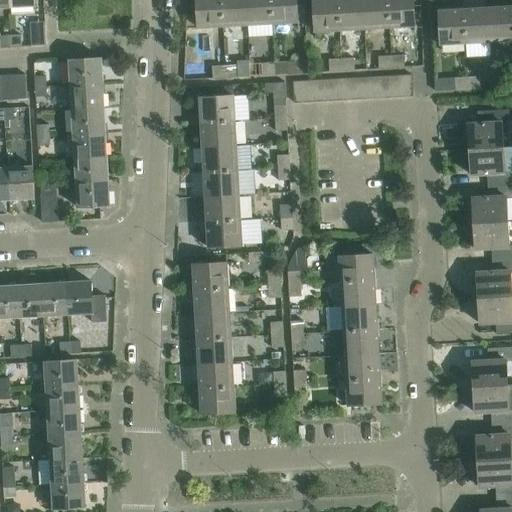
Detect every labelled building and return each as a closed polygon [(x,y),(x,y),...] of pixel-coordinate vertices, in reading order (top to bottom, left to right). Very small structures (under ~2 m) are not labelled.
[(9,0),(0,0),(0,8),(10,8),(9,0)] [(34,0),(9,0),(10,8),(35,7),(34,0)] [(223,27),(221,0),(195,0),(197,28),(223,27)] [(246,0),(221,0),(223,27),(248,26),(246,0)] [(270,0),(246,0),(248,26),(272,24),(270,0)] [(296,0),(270,0),(272,24),(298,23),(296,0)] [(340,31),(337,0),(312,0),(314,33),(340,31)] [(362,0),(337,0),(340,31),(364,30),(362,0)] [(387,0),(362,0),(364,30),(389,28),(387,0)] [(413,0),(387,0),(389,28),(415,27),(413,0)] [(511,6),(488,8),(490,42),(511,40),(511,6)] [(488,8),(463,9),(465,44),(490,42),(488,8)] [(465,44),(463,9),(438,11),(440,45),(465,44)] [(12,48),(11,36),(1,37),(1,49),(12,48)] [(21,36),(11,36),(12,48),(22,48),(21,36)] [(391,69),(391,56),(378,57),(379,69),(391,69)] [(403,56),(391,56),(391,69),(404,68),(403,56)] [(354,58),(341,59),(342,71),(354,71),(354,58)] [(69,61),(70,86),(102,84),(101,59),(69,61)] [(342,71),(341,59),(328,60),(329,72),(342,71)] [(287,62),(274,63),(275,75),(287,75),(287,62)] [(275,75),(274,63),(261,64),(262,76),(275,75)] [(237,65),(225,66),(225,78),(238,78),(237,65)] [(225,78),(225,66),(212,67),(213,79),(225,78)] [(25,75),(13,76),(15,100),(26,100),(25,75)] [(13,76),(2,77),(3,101),(15,100),(13,76)] [(34,77),(35,87),(46,87),(46,76),(34,77)] [(401,76),(390,77),(391,98),(402,97),(401,76)] [(412,76),(401,76),(402,97),(413,97),(412,76)] [(379,77),(369,78),(370,99),(380,99),(379,77)] [(390,77),(379,77),(380,99),(391,98),(390,77)] [(480,77),(467,78),(468,90),(481,89),(480,77)] [(369,78),(358,79),(359,100),(370,99),(369,78)] [(468,90),(467,78),(454,78),(455,91),(468,90)] [(347,79),(336,80),(337,101),(348,100),(347,79)] [(358,79),(347,79),(348,100),(359,100),(358,79)] [(325,80),(315,81),(316,102),(326,101),(325,80)] [(336,80),(325,80),(326,101),(337,101),(336,80)] [(305,103),(304,81),(293,82),(294,103),(305,103)] [(315,81),(304,81),(305,103),(316,102),(315,81)] [(102,84),(70,86),(72,110),(104,108),(102,84)] [(233,86),(217,87),(218,97),(234,96),(233,86)] [(46,87),(35,87),(35,98),(47,97),(46,87)] [(199,98),(201,123),(235,121),(234,96),(218,97),(199,98)] [(274,106),(275,119),(287,118),(286,106),(274,106)] [(104,108),(72,110),(73,134),(105,133),(104,108)] [(14,109),(4,109),(4,121),(14,120),(14,109)] [(467,124),(469,150),(503,148),(502,124),(510,123),(509,110),(477,112),(478,124),(467,124)] [(287,118),(275,119),(276,132),(288,131),(287,118)] [(235,121),(201,123),(202,148),(236,146),(235,121)] [(37,126),(37,136),(49,135),(49,125),(37,126)] [(105,133),(73,134),(74,159),(107,157),(105,133)] [(49,135),(37,136),(38,146),(50,146),(49,135)] [(236,146),(202,148),(204,173),(238,171),(236,146)] [(503,148),(469,150),(470,175),(487,174),(488,186),(511,184),(511,171),(505,172),(503,148)] [(277,156),(278,168),(290,168),(289,155),(277,156)] [(107,157),(74,159),(76,183),(108,181),(107,157)] [(32,167),(7,168),(9,200),(34,199),(32,167)] [(7,168),(0,168),(0,200),(9,200),(7,168)] [(290,168),(278,168),(278,181),(291,180),(290,168)] [(238,171),(204,173),(205,198),(239,196),(238,171)] [(40,174),(40,185),(52,184),(51,174),(40,174)] [(108,181),(76,183),(77,208),(109,206),(108,181)] [(52,184),(40,185),(41,195),(52,194),(52,184)] [(472,199),(473,224),(508,222),(506,198),(511,197),(511,184),(488,186),(488,198),(472,199)] [(239,196),(205,198),(206,222),(241,220),(239,196)] [(280,205),(281,218),(293,217),(292,205),(280,205)] [(293,217),(281,218),(281,231),(294,230),(293,217)] [(241,220),(206,222),(208,248),(242,246),(241,220)] [(508,222),(473,224),(475,250),(491,249),(492,260),(511,259),(511,246),(509,246),(508,222)] [(339,256),(340,282),(374,280),(373,254),(339,256)] [(476,273),(478,299),(511,296),(511,272),(511,259),(492,260),(493,272),(476,273)] [(193,265),(194,290),(228,288),(227,263),(193,265)] [(288,272),(288,285),(300,284),(300,271),(288,272)] [(267,273),(268,286),(280,285),(279,273),(267,273)] [(374,280),(340,282),(342,307),(376,305),(374,280)] [(91,282),(66,283),(68,315),(91,314),(92,323),(107,322),(105,296),(92,296),(91,282)] [(66,283),(42,285),(44,317),(68,315),(66,283)] [(300,284),(288,285),(289,298),(301,297),(300,284)] [(42,285),(17,286),(19,318),(44,317),(42,285)] [(280,285),(268,286),(269,299),(281,298),(280,285)] [(17,286),(0,286),(0,319),(19,318),(17,286)] [(228,288),(194,290),(195,315),(230,313),(228,288)] [(511,296),(478,299),(479,324),(496,323),(497,335),(511,333),(511,296)] [(376,305),(342,307),(343,331),(377,329),(376,305)] [(230,313),(195,315),(197,340),(231,338),(230,313)] [(290,322),(291,334),(303,334),(303,321),(290,322)] [(270,323),(271,336),(283,335),(282,322),(270,323)] [(377,329),(343,331),(345,356),(379,354),(377,329)] [(303,334),(291,334),(292,347),(304,346),(303,334)] [(283,335),(271,336),(272,348),(284,347),(283,335)] [(231,338),(197,340),(198,364),(232,362),(231,338)] [(80,342),(70,343),(70,354),(81,354),(80,342)] [(70,354),(70,343),(59,343),(60,355),(70,354)] [(22,357),(21,345),(11,346),(11,358),(22,357)] [(31,345),(21,345),(22,357),(32,356),(31,345)] [(488,361),(472,362),(473,388),(507,386),(506,361),(511,361),(511,347),(488,349),(488,361)] [(379,354),(345,356),(346,381),(380,379),(379,354)] [(44,362),(46,387),(78,385),(77,360),(44,362)] [(232,362),(198,364),(200,389),(234,387),(232,362)] [(293,371),(294,384),(306,383),(305,370),(293,371)] [(273,372),(274,385),(286,384),(285,372),(273,372)] [(0,379),(0,389),(10,389),(9,379),(0,379)] [(380,379),(346,381),(348,406),(382,404),(380,379)] [(306,383),(294,384),(295,396),(307,396),(306,383)] [(286,384),(274,385),(274,398),(287,397),(286,384)] [(78,385),(46,387),(47,411),(79,410),(78,385)] [(507,386),(473,388),(474,413),(491,412),(492,424),(511,422),(511,409),(509,410),(507,386)] [(234,387),(200,389),(201,415),(235,412),(234,387)] [(10,389),(0,389),(0,399),(10,399),(10,389)] [(79,410),(47,411),(49,436),(81,434),(79,410)] [(476,437),(477,462),(511,460),(510,436),(511,435),(511,422),(492,424),(493,436),(476,437)] [(0,428),(1,439),(12,438),(12,428),(0,428)] [(81,434),(49,436),(50,460),(82,458),(81,434)] [(12,438),(1,439),(1,449),(13,448),(12,438)] [(82,458),(50,460),(52,485),(84,483),(82,458)] [(511,466),(511,460),(477,462),(479,487),(495,486),(496,498),(511,497),(511,466)] [(3,477),(4,488),(15,487),(15,477),(3,477)] [(84,483),(52,485),(53,510),(85,508),(84,483)] [(15,487),(4,488),(4,498),(16,497),(15,487)] [(480,511),(511,511),(511,497),(496,498),(497,510),(480,511)]
